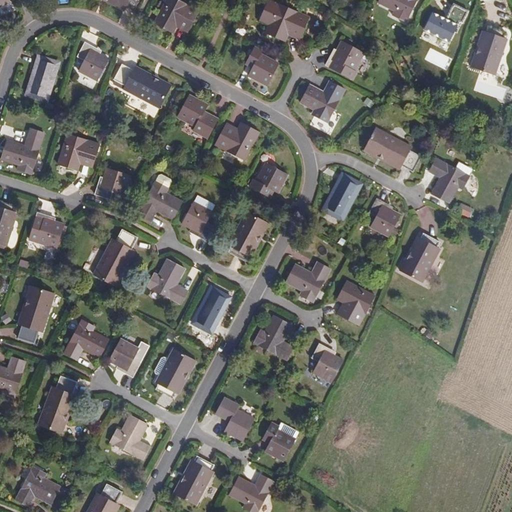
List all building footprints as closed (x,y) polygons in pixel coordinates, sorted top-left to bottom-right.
[(137,12),(143,0),(110,0),(125,8),(126,6),(137,12)] [(190,27),(199,9),(181,0),(166,0),(155,22),(173,31),(179,21),(190,27)] [(302,35),(310,18),(280,4),(280,5),(270,0),(261,19),(270,24),(266,31),(285,40),(291,30),(302,35)] [(407,22),(417,0),(380,0),(379,3),(396,11),(394,16),(407,22)] [(463,23),(469,11),(454,4),(446,20),(433,14),(425,30),(450,42),(460,21),(463,23)] [(504,38),(506,32),(489,26),(479,56),(476,55),(472,67),(496,75),(508,39),(504,38)] [(356,71),(365,53),(343,41),(334,59),(331,58),(327,65),(341,72),(345,66),(356,71)] [(99,83),(110,61),(92,52),(93,49),(86,46),(79,59),(86,63),(81,74),(99,83)] [(268,84),(280,62),(262,53),(264,50),(257,46),(250,59),(257,63),(250,74),(268,84)] [(47,100),(59,64),(40,58),(28,94),(47,100)] [(160,109),(171,87),(159,81),(158,83),(134,71),(133,72),(122,66),(114,81),(125,87),(124,91),(160,109)] [(329,123),(346,90),(333,83),(328,93),(311,85),(302,103),(318,112),(316,116),(329,123)] [(202,116),(206,106),(189,96),(177,118),(195,128),(193,132),(207,139),(215,123),(202,116)] [(244,161),(259,133),(241,124),(235,134),(224,128),(215,145),(244,161)] [(412,147),(376,128),(364,150),(376,156),(377,154),(401,167),(402,166),(413,172),(421,157),(410,151),(412,147)] [(33,176),(46,134),(32,130),(26,146),(10,141),(3,159),(20,166),(19,171),(33,176)] [(94,164),(100,145),(69,136),(59,165),(79,171),(83,160),(94,164)] [(462,189),(469,176),(436,159),(429,171),(440,177),(432,194),(449,203),(458,187),(462,189)] [(278,192),(288,174),(266,162),(257,180),(254,178),(250,185),(263,192),(266,185),(278,192)] [(124,196),(131,177),(108,169),(101,188),(98,187),(96,194),(110,200),(113,192),(124,196)] [(159,176),(156,182),(167,188),(170,182),(170,179),(161,175),(159,176)] [(342,218),(361,184),(343,175),(325,209),(342,218)] [(167,188),(156,182),(155,181),(137,214),(151,221),(156,210),(173,219),(182,201),(166,192),(168,188),(167,188)] [(198,196),(194,202),(210,211),(214,205),(198,196)] [(390,236),(401,215),(384,206),(385,203),(378,198),(370,212),(378,216),(371,227),(390,236)] [(16,212),(18,207),(0,200),(0,246),(7,249),(19,213),(16,212)] [(210,211),(194,202),(182,223),(200,233),(199,236),(206,240),(213,225),(206,222),(211,211),(210,211)] [(261,234),(268,222),(245,211),(228,244),(230,246),(228,251),(244,260),(259,233),(261,234)] [(56,249),(64,225),(45,219),(46,215),(38,213),(33,229),(41,231),(37,242),(56,249)] [(132,248),(138,237),(123,229),(117,241),(114,239),(95,275),(118,286),(124,274),(121,273),(133,249),(132,248)] [(422,283),(439,250),(437,249),(440,243),(423,234),(409,261),(406,260),(400,272),(422,283)] [(176,284),(185,268),(167,259),(158,275),(154,273),(147,285),(180,303),(187,290),(176,284)] [(314,302),(331,269),(319,263),(313,273),(296,265),(287,282),(304,291),(301,296),(314,302)] [(360,326),(375,297),(348,282),(338,300),(349,305),(343,316),(360,326)] [(44,330),(57,292),(33,285),(28,297),(31,299),(23,324),(24,324),(20,336),(36,341),(40,329),(44,330)] [(211,331),(229,297),(210,287),(192,321),(211,331)] [(284,341),(292,325),(275,316),(266,332),(262,329),(255,342),(288,360),(295,347),(284,341)] [(93,330),(95,325),(82,318),(65,352),(78,358),(83,348),(100,356),(109,338),(93,330)] [(132,376),(148,347),(141,343),(138,349),(120,339),(109,360),(127,370),(125,373),(132,376)] [(333,381),(344,359),(327,350),(328,347),(321,343),(314,357),(320,360),(315,371),(333,381)] [(189,372),(195,360),(173,348),(155,382),(157,383),(155,388),(172,397),(186,371),(189,372)] [(15,397),(26,361),(13,357),(8,369),(0,365),(0,386),(3,388),(1,393),(15,397)] [(72,392),(77,381),(61,374),(56,387),(52,385),(37,423),(60,432),(66,419),(62,418),(73,394),(72,392)] [(244,440),(255,419),(237,409),(239,405),(226,398),(217,414),(231,421),(226,431),(244,440)] [(138,440),(147,423),(129,414),(120,431),(116,428),(109,441),(143,458),(149,446),(138,440)] [(285,461),(296,439),(278,430),(280,426),(273,423),(266,435),(273,439),(267,451),(285,461)] [(197,504),(215,471),(212,470),(215,464),(199,455),(185,481),(182,480),(175,493),(197,504)] [(51,504),(60,487),(44,478),(46,474),(33,467),(16,500),(28,507),(34,496),(51,504)] [(255,511),(258,511),(275,480),(262,474),(256,485),(240,476),(231,494),(247,502),(245,507),(255,511)] [(115,502),(121,491),(106,483),(100,494),(97,492),(86,511),(111,511),(116,503),(115,502)]
